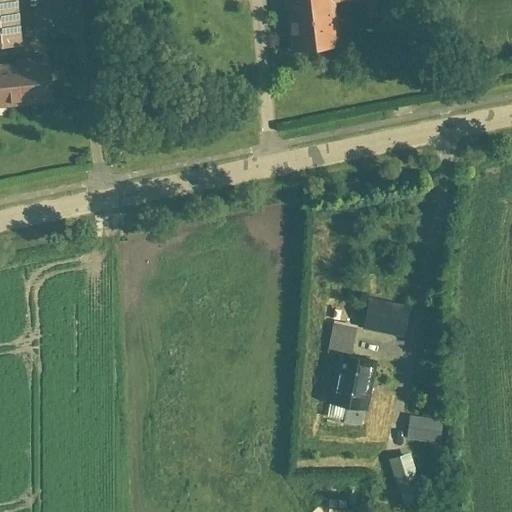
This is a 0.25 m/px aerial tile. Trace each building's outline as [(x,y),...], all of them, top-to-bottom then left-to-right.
[(12,0),(0,0),(0,42),(17,41),(12,0)] [(283,0),(290,47),(331,42),(325,0),(364,0),(366,15),(394,11),(392,0),(283,0)] [(45,61),(0,65),(0,105),(49,99),(45,61)] [(408,309),(369,301),(364,325),(403,334),(408,309)] [(353,324),(332,321),(327,350),(349,354),(353,324)] [(367,363),(333,357),(326,398),(325,404),(359,410),(367,363)] [(438,420),(408,415),(405,437),(435,442),(438,420)] [(406,452),(389,457),(398,489),(416,484),(406,452)]
